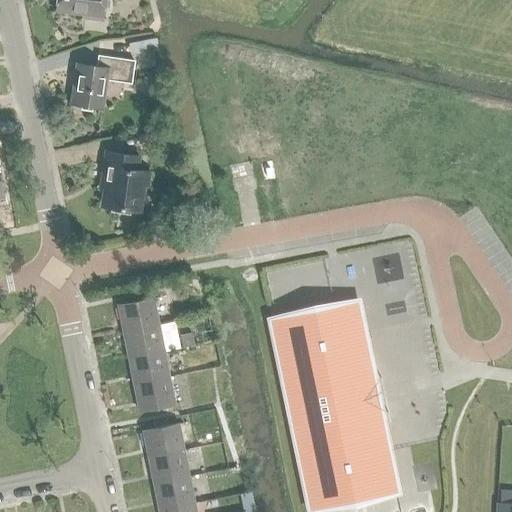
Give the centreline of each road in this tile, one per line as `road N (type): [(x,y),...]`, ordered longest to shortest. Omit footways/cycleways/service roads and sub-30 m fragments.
road 1 (unclassified): [(58,269),(390,211),(426,215)]
road 2 (residential): [(58,269),(7,0)]
road 3 (unclassified): [(426,215),(449,226),(507,307),(510,329),(500,344),(465,349),(452,337)]
road 4 (residential): [(101,468),(58,269)]
road 5 (unclassified): [(452,337),(426,215)]
